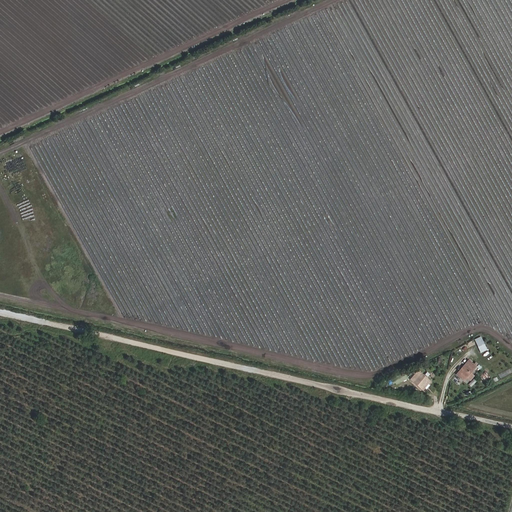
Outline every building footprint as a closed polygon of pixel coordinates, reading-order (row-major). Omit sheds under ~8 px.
[(465,380),(478,365),(471,359),(458,374),(465,380)] [(480,374),(484,381),(490,378),(486,371),(480,374)] [(392,380),(395,385),(406,378),(403,373),(392,380)] [(423,389),(431,380),(423,373),(415,382),(423,389)] [(471,387),(477,381),(474,379),(468,384),(471,387)] [(424,390),(432,381),(431,380),(423,389),(424,390)]
